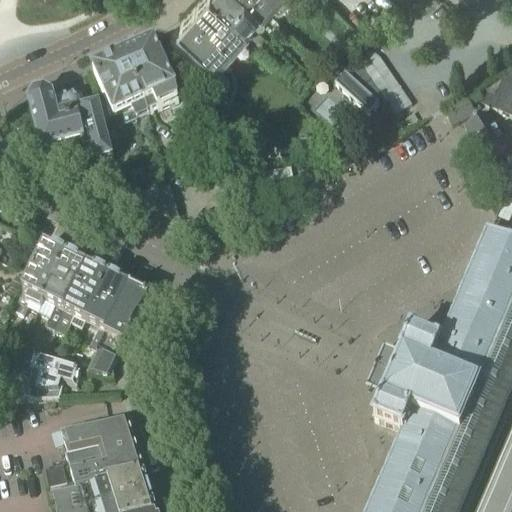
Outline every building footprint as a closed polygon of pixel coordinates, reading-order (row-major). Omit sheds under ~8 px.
[(247,23),(222,0),(200,0),(180,22),(180,23),(216,58),(216,59),(218,59),(218,58),(235,39),(236,41),(239,39),(237,37),(249,24),(247,23)] [(254,0),(222,0),(247,23),(255,14),(259,18),(264,17),(266,15),(266,11),(263,8),(254,0)] [(254,0),(263,8),(271,0),(273,0),(278,4),(279,5),(280,5),(281,5),(282,4),(283,3),(286,0),(254,0)] [(132,58),(124,62),(146,108),(148,117),(150,117),(159,114),(178,105),(176,96),(155,50),(155,48),(152,49),(135,57),(134,57),(132,58)] [(379,63),(370,55),(357,64),(395,119),(411,108),(379,63)] [(323,65),(315,57),(305,69),(313,77),(323,65)] [(97,104),(99,113),(101,112),(105,130),(115,125),(114,124),(115,124),(119,131),(148,117),(146,108),(124,62),(116,66),(115,65),(113,66),(113,67),(95,75),(95,74),(93,76),(104,101),(97,104)] [(350,142),(381,105),(344,74),(313,111),(350,142)] [(511,78),(511,79),(508,87),(504,86),(496,104),(489,101),(484,110),(496,115),(496,116),(511,122),(511,78)] [(181,91),(185,107),(195,104),(191,89),(181,91)] [(465,101),(467,104),(470,109),(482,102),(481,100),(477,93),(465,100),(465,101)] [(42,161),(42,160),(43,160),(55,157),(56,164),(62,167),(73,164),(77,158),(75,152),(83,150),(85,159),(91,157),(94,171),(113,166),(99,113),(90,115),(89,111),(82,113),(80,105),(73,101),(53,106),(53,105),(44,99),(34,102),(29,111),(41,159),(41,160),(42,161)] [(474,117),(470,111),(465,101),(444,114),(453,129),(457,127),(474,117)] [(413,117),(403,123),(408,131),(418,125),(413,117)] [(486,119),(464,132),(484,167),(507,154),(486,119)] [(503,187),(504,188),(509,189),(511,190),(511,166),(510,172),(509,171),(509,173),(504,186),(503,186),(503,187)] [(159,218),(158,219),(179,229),(179,228),(170,193),(152,198),(159,218)] [(235,215),(235,216),(246,221),(252,209),(241,203),(235,215)] [(204,235),(214,240),(221,226),(211,222),(204,235)] [(448,326),(448,327),(446,333),(445,334),(442,341),(442,342),(439,348),(437,347),(436,347),(416,338),(412,336),(410,341),(404,355),(404,354),(402,359),(403,360),(393,383),(384,402),(382,407),(376,420),(374,425),(379,427),(399,435),(402,437),(399,443),(398,443),(399,444),(396,451),(395,451),(395,452),(393,457),(392,458),(389,465),(389,466),(387,472),(386,472),(386,473),(383,480),(382,481),(383,481),(380,487),(378,491),(377,491),(378,492),(374,499),(374,500),(372,505),(371,505),(371,506),(368,511),(427,511),(428,510),(429,510),(430,508),(429,507),(434,495),(435,496),(436,493),(435,493),(440,481),(441,481),(442,478),(447,466),(447,467),(449,464),(448,463),(453,451),(454,452),(455,449),(454,449),(459,437),(460,437),(461,434),(460,434),(466,421),(467,421),(467,420),(468,418),(467,418),(472,408),(474,405),(473,405),(478,392),(479,392),(480,390),(479,389),(485,377),(486,377),(487,374),(486,374),(491,362),(492,363),(493,360),(492,360),(497,348),(498,348),(499,345),(504,333),(505,331),(505,330),(510,318),(511,319),(511,316),(511,315),(511,313),(511,245),(504,242),(499,240),(491,237),(492,237),(489,236),(487,235),(485,240),(484,240),(484,241),(481,248),(480,249),(481,249),(478,254),(478,255),(475,262),(474,263),(475,264),(472,269),(471,270),(472,270),(469,277),(468,277),(468,278),(466,284),(465,285),(462,292),(462,293),(460,297),(461,297),(458,303),(458,304),(455,311),(454,311),(454,312),(452,318),(451,319),(452,319),(448,326)] [(38,317),(40,314),(66,262),(51,255),(44,252),(13,315),(23,321),(27,312),(38,317)] [(52,335),(55,336),(87,273),(80,270),(80,269),(66,262),(40,314),(38,317),(49,323),(45,332),(52,335)] [(87,273),(55,336),(58,338),(64,341),(70,329),(82,335),(86,328),(108,284),(93,276),(87,273)] [(91,361),(94,363),(129,294),(122,291),(108,284),(86,328),(99,335),(89,354),(93,356),(91,361)] [(129,294),(94,363),(86,378),(107,384),(114,384),(112,375),(124,351),(131,338),(138,323),(145,310),(144,309),(148,303),(129,294)] [(478,392),(473,405),(474,405),(472,408),(467,418),(468,418),(467,420),(467,421),(466,421),(460,434),(461,434),(460,437),(459,437),(454,449),(455,449),(454,452),(453,451),(448,463),(449,464),(447,467),(447,466),(442,478),(441,481),(440,481),(435,493),(436,493),(435,496),(434,495),(429,507),(430,508),(429,510),(428,510),(427,511),(464,511),(511,400),(511,313),(511,315),(511,316),(511,319),(510,318),(505,330),(505,331),(504,333),(499,345),(498,348),(497,348),(492,360),(493,360),(492,363),(491,362),(486,374),(487,374),(486,377),(485,377),(479,389),(480,390),(479,392),(478,392)] [(393,383),(403,360),(402,359),(388,353),(370,396),(384,402),(393,383)] [(7,363),(16,366),(20,358),(10,355),(7,363)] [(25,403),(36,363),(32,362),(20,358),(16,366),(0,396),(0,405),(5,408),(25,403)] [(50,368),(36,363),(25,403),(35,406),(58,405),(61,395),(63,395),(65,389),(78,393),(82,377),(50,368)] [(52,498),(55,510),(145,478),(127,422),(61,437),(67,459),(64,460),(75,493),(52,498)] [(45,475),(49,493),(66,489),(62,471),(45,475)] [(155,511),(145,478),(55,510),(55,511),(155,511)]
